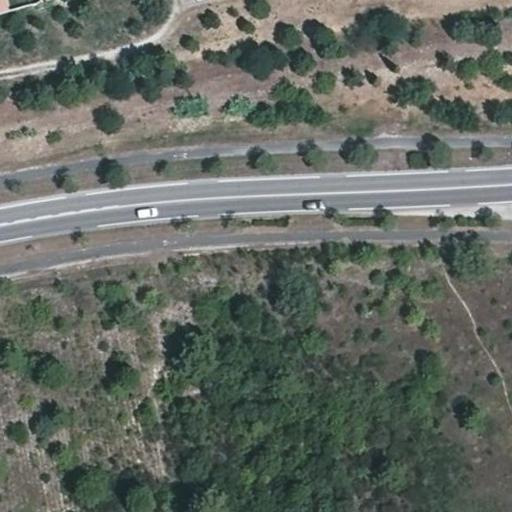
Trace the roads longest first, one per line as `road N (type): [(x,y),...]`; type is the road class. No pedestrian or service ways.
road 1 (primary): [(511,176),(90,213)]
road 2 (primary): [(90,213),(511,194)]
